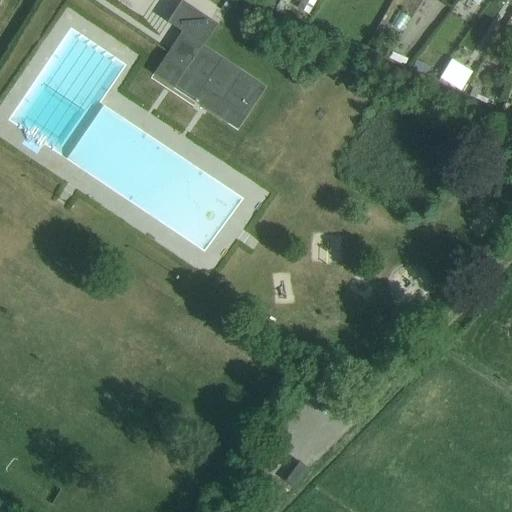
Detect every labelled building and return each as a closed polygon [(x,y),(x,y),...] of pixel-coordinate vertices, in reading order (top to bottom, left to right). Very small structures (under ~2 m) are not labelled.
[(493,0),(492,1),(501,8),(507,0),(493,0)] [(167,24),(203,47),(217,25),(181,2),(167,24)] [(241,118),(259,91),(199,51),(181,78),(241,118)] [(174,52),(159,75),(171,83),(186,60),(174,52)] [(261,464),(272,472),(289,449),(278,441),(261,464)]
